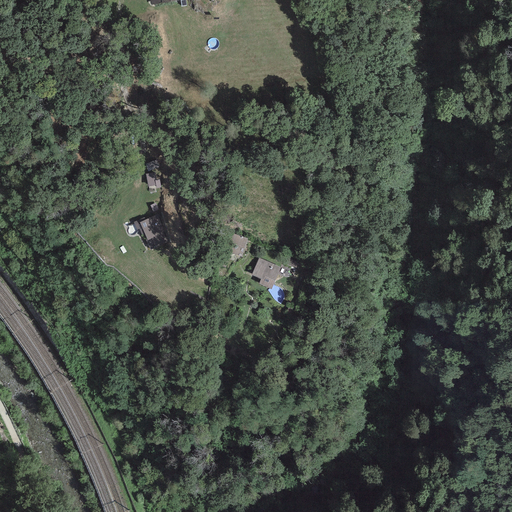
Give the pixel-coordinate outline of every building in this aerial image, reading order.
[(155,160),(144,164),(147,171),(158,167),(155,160)] [(154,173),(145,174),(146,186),(154,186),(155,188),(160,187),(159,180),(155,180),(154,173)] [(149,215),(132,222),(135,230),(138,229),(148,250),(166,242),(162,234),(164,233),(156,214),(150,217),(149,215)] [(246,238),(231,232),(217,264),(223,267),(229,253),(239,257),(246,238)] [(297,262),(288,258),(285,265),(294,268),(297,262)] [(278,268),(257,259),(249,276),(258,280),(256,283),(269,289),(278,268)]
